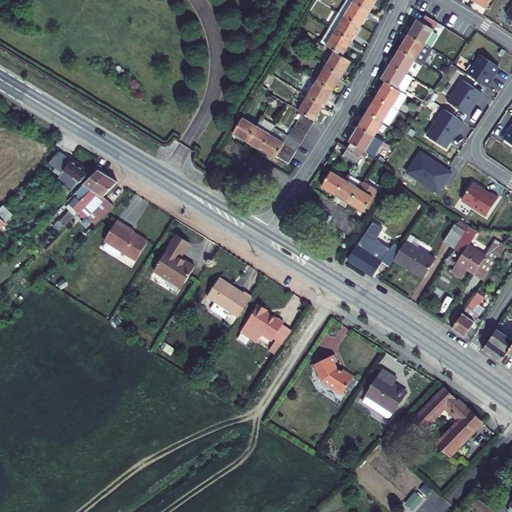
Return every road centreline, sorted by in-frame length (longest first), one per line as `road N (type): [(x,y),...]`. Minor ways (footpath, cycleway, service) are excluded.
road 1 (residential): [(265,231),(350,103),(400,0)]
road 2 (secondary): [(465,359),(265,231)]
road 3 (secondary): [(257,242),(457,369)]
road 4 (secondary): [(0,78),(153,171)]
road 5 (track): [(345,280),(259,411)]
road 6 (secondary): [(265,231),(153,171)]
road 7 (secondary): [(153,171),(257,242)]
road 8 (residential): [(511,182),(475,150),(511,87)]
